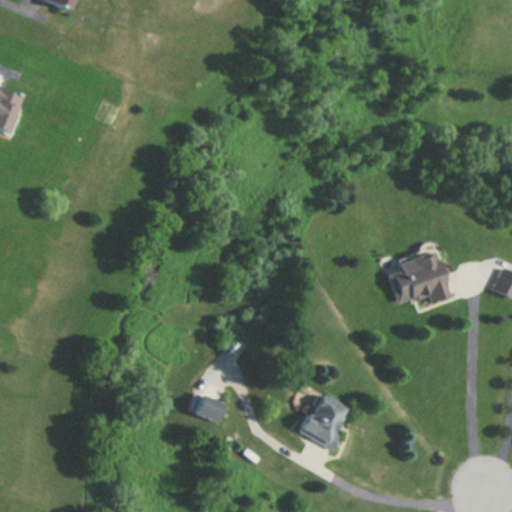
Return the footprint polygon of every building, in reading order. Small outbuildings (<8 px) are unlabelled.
[(34,0),(68,10),(70,0),(34,0)] [(0,85),(11,90),(12,89),(16,90),(15,92),(19,94),(13,109),(11,109),(3,129),(0,127),(0,85)] [(394,304),(425,294),(427,301),(445,295),(431,246),(393,257),(396,268),(384,271),(394,304)] [(511,293),(511,269),(492,269),(492,293),(511,293)] [(222,405),(201,392),(190,410),(210,423),(222,405)] [(316,394),(307,418),(310,419),(304,438),(329,448),(345,405),(316,394)]
